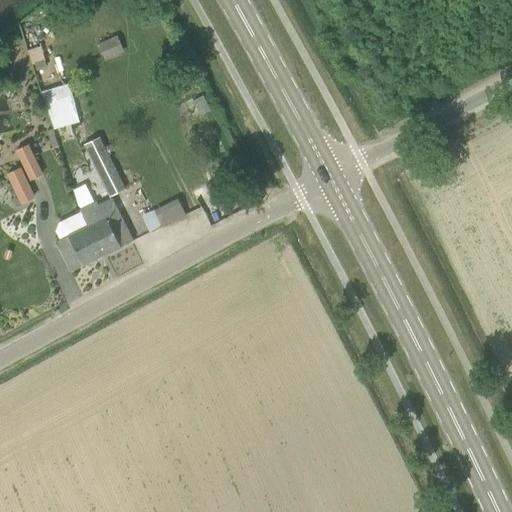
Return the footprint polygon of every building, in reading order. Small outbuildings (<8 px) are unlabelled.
[(105,60),(124,51),(116,34),(97,43),(105,60)] [(69,82),(42,90),(53,128),(80,120),(69,82)] [(99,138),(85,145),(110,196),(124,189),(99,138)] [(30,179),(42,174),(28,145),(16,151),(30,179)] [(34,197),(20,168),(7,175),(21,203),(34,197)] [(82,198),(98,193),(93,177),(77,182),(82,198)] [(87,226),(101,256),(132,241),(112,199),(96,207),(94,202),(79,209),(87,226)] [(56,242),(71,272),(101,256),(87,226),(56,242)]
